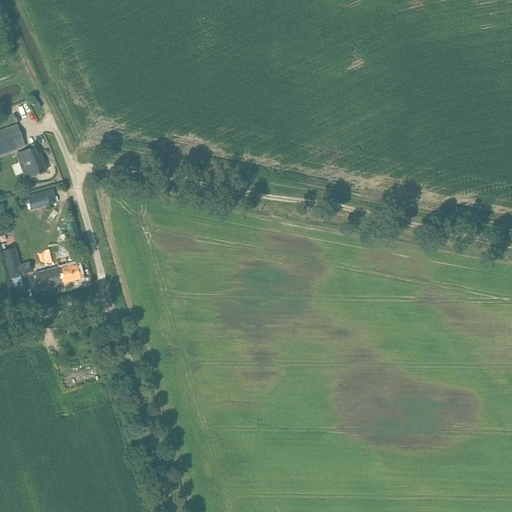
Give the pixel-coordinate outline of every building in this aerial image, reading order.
[(0,132),(0,155),(14,150),(24,146),(16,126),(7,129),(0,132)] [(46,172),(39,154),(36,155),(34,148),(20,153),(23,162),(26,161),(29,171),(25,172),(28,179),(37,176),(36,175),(46,172)] [(55,202),(52,190),(27,197),(31,210),(55,202)] [(14,248),(2,251),(10,279),(23,276),(22,274),(31,271),(29,263),(19,266),(14,248)] [(60,267),(35,273),(40,291),(63,286),(62,283),(80,278),(76,265),(61,269),(60,267)]
